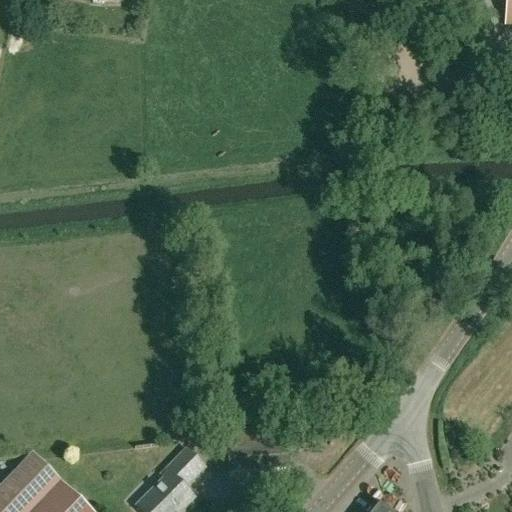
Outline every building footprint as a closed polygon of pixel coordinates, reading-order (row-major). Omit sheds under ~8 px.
[(425,0),(425,23),(479,51),(481,0),(425,0)] [(236,425),(262,422),(259,403),(233,406),(236,425)] [(232,475),(291,468),(287,434),(228,442),(232,475)] [(184,492),(204,472),(185,453),(160,478),(165,482),(137,510),(138,511),(182,511),(193,501),(184,492)] [(0,511),(86,511),(32,459),(0,491),(0,511)]
